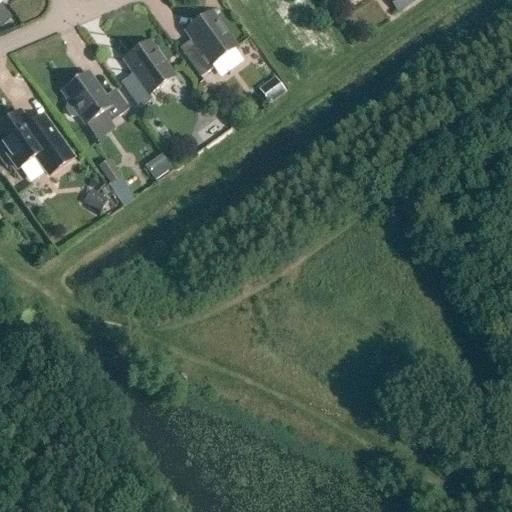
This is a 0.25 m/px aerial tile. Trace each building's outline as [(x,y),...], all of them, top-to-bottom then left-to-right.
[(182,55),(200,80),(213,70),(211,67),(236,49),(211,15),(185,33),(192,44),(192,49),(182,55)] [(149,44),(124,63),(131,73),(130,79),(120,86),(139,112),(152,102),(148,97),(174,79),(149,44)] [(66,108),(66,113),(70,119),(75,120),(78,117),(86,128),(103,115),(110,125),(128,112),(114,92),(105,99),(87,75),(61,94),(70,106),(66,108)] [(0,145),(18,171),(36,159),(50,178),(72,162),(41,118),(28,128),(18,114),(2,126),(0,123),(0,145)] [(161,156),(145,168),(156,183),(172,171),(161,156)] [(120,179),(109,162),(99,169),(110,186),(120,179)] [(96,193),(87,207),(98,214),(107,201),(96,193)]
